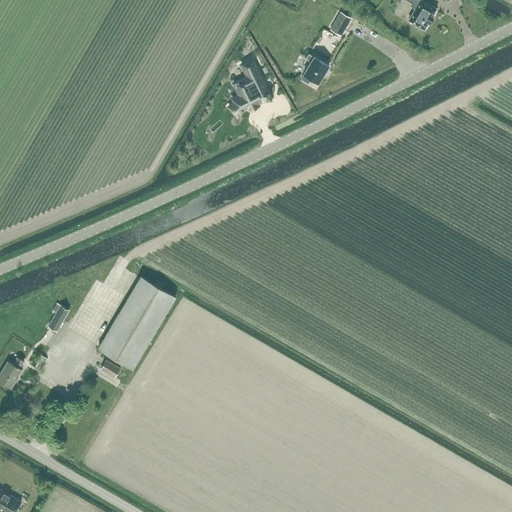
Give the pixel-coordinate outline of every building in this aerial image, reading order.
[(407,0),(412,2),(411,4),(416,7),(409,20),(417,25),(417,27),(420,29),(422,28),(424,29),(424,30),(425,29),(429,22),(430,22),(433,17),(432,16),(437,9),(421,0),(407,0)] [(330,29),(341,36),(352,18),(340,11),(330,29)] [(329,65),(314,56),(309,53),(306,58),(311,61),(301,79),(308,84),(312,78),(319,83),(329,65)] [(228,104),(222,110),(234,122),(240,113),(243,112),(245,115),(258,109),(258,106),(260,106),(270,104),(268,87),(263,87),(248,57),(234,65),(240,77),(226,85),(232,97),(225,100),(228,104)] [(133,369),(176,296),(141,275),(97,348),(133,369)] [(60,304),(60,305),(57,303),(52,311),(56,313),(48,326),(58,331),(70,310),(60,304)] [(18,376),(22,369),(21,368),(25,361),(17,356),(13,363),(9,360),(0,374),(0,380),(11,388),(16,379),(17,380),(19,376),(18,376)] [(115,377),(121,368),(106,359),(100,369),(115,377)] [(15,511),(22,503),(0,489),(0,511),(15,511)]
